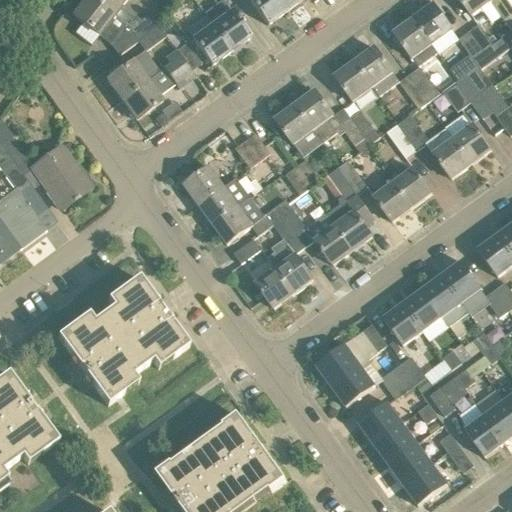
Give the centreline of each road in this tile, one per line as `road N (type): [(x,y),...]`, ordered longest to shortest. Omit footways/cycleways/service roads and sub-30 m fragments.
road 1 (residential): [(139,193),(217,116),(383,0)]
road 2 (residential): [(267,371),(511,194)]
road 3 (residential): [(139,193),(32,48),(29,21),(38,0)]
road 4 (residential): [(267,371),(139,193)]
road 5 (residential): [(0,305),(139,193)]
road 6 (residential): [(369,511),(267,371)]
